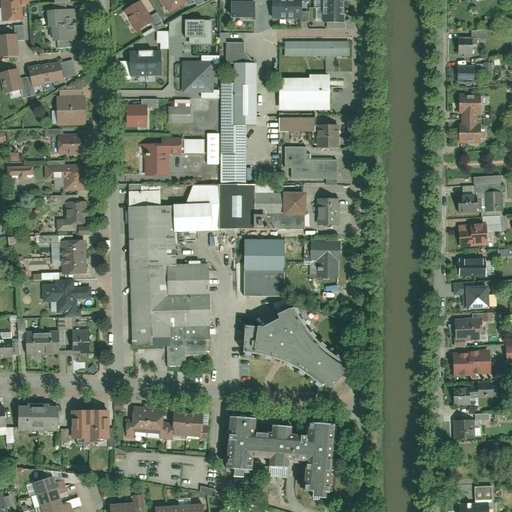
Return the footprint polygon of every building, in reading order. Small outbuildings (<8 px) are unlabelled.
[(8,0),(1,1),(3,23),(23,21),(20,0),(8,0)] [(160,0),(170,14),(189,2),(188,0),(160,0)] [(288,0),(274,0),(274,18),(288,18),(288,0)] [(302,1),(288,0),(288,18),(302,18),(302,1)] [(343,8),(343,0),(322,0),(323,8),(343,8)] [(123,12),(137,33),(151,24),(137,3),(123,12)] [(233,18),(256,19),(256,5),(233,4),(233,18)] [(344,22),(343,8),(323,8),(323,23),(344,22)] [(50,28),(51,42),(69,41),(67,26),(64,26),(63,11),(45,12),(46,28),(50,28)] [(211,21),(185,21),(185,38),(189,38),(189,45),(211,45),(211,21)] [(0,36),(0,58),(13,57),(12,36),(0,36)] [(474,58),(473,41),(454,41),(455,59),(474,58)] [(285,42),(285,56),(349,57),(349,43),(285,42)] [(220,83),(219,229),(304,230),(304,194),(274,193),(274,184),(247,184),(247,126),(256,126),(257,44),(228,44),(227,64),(234,64),(234,83),(220,83)] [(153,51),(146,52),(146,75),(161,75),(160,53),(153,53),(153,51)] [(146,75),(146,52),(138,52),(138,54),(130,54),(131,75),(146,75)] [(59,64),(44,67),(47,84),(62,81),(59,64)] [(212,64),(184,64),(184,78),(212,78),(212,64)] [(490,73),(490,64),(477,64),(477,73),(490,73)] [(44,67),(28,70),(32,87),(47,84),(44,67)] [(476,83),(474,67),(456,70),(458,86),(476,83)] [(10,89),(20,87),(16,72),(6,74),(10,89)] [(0,89),(1,92),(10,89),(6,74),(0,76),(0,89)] [(308,79),(278,79),(278,110),(328,110),(328,76),(308,76),(308,79)] [(212,78),(184,78),(184,92),(212,91),(212,78)] [(8,92),(10,98),(21,96),(20,90),(8,92)] [(56,99),(58,126),(86,124),(85,97),(56,99)] [(479,111),(478,99),(457,100),(458,113),(463,112),(464,129),(459,130),(460,141),(481,139),(480,127),(476,128),(474,111),(479,111)] [(126,123),(147,124),(147,109),(127,108),(126,123)] [(169,123),(191,123),(191,109),(169,109),(169,123)] [(279,118),(279,131),(314,131),(314,146),(330,146),(330,125),(314,125),(314,118),(279,118)] [(59,136),(60,156),(84,154),(83,134),(59,136)] [(145,145),(146,176),(163,176),(163,155),(181,154),(180,139),(159,139),(159,145),(145,145)] [(325,186),(336,186),(336,160),(306,160),(306,147),(284,147),(284,168),(291,168),(291,179),(325,179),(325,186)] [(18,161),(18,153),(9,153),(9,161),(18,161)] [(62,180),(63,191),(85,190),(83,165),(44,167),(45,181),(62,180)] [(33,177),(33,166),(6,166),(6,177),(33,177)] [(129,191),(133,347),(167,346),(167,367),(185,366),(184,355),(208,354),(206,269),(175,270),(174,234),(210,234),(209,204),(160,206),(159,191),(129,191)] [(56,220),(56,232),(76,231),(76,223),(82,223),(80,202),(77,202),(76,195),(51,197),(51,206),(63,205),(64,220),(56,220)] [(477,212),(476,196),(458,196),(459,213),(477,212)] [(334,198),(316,198),(316,226),(335,226),(334,198)] [(491,245),(489,224),(461,226),(463,247),(491,245)] [(235,238),(234,296),(285,296),(286,239),(235,238)] [(77,241),(59,241),(60,258),(78,257),(77,241)] [(317,261),(317,279),(335,279),(334,261),(339,261),(339,242),(311,242),(311,261),(317,261)] [(78,257),(60,258),(61,275),(79,274),(78,257)] [(459,260),(460,277),(476,276),(475,260),(459,260)] [(55,285),(42,286),(42,302),(56,301),(57,312),(66,312),(66,317),(83,316),(82,303),(91,303),(91,287),(73,288),(72,280),(55,281),(55,285)] [(454,284),(454,297),(468,296),(468,308),(491,307),(490,287),(475,287),(475,284),(454,284)] [(262,328),(244,327),(243,353),(252,353),(259,354),(268,356),(277,359),(287,363),(295,366),(300,369),(307,373),(313,378),(317,381),(322,387),(325,385),(328,388),(338,378),(343,368),(338,365),(333,362),(328,359),(324,355),(320,352),(315,347),(310,341),(304,335),(301,330),(296,324),(293,319),(290,313),(289,310),(276,315),(279,320),(262,328)] [(456,317),(457,341),(484,341),(483,317),(456,317)] [(41,332),(42,355),(58,355),(57,331),(41,332)] [(72,331),(72,353),(89,353),(89,331),(72,331)] [(25,333),(26,356),(42,355),(41,332),(25,333)] [(0,355),(11,355),(11,343),(0,343),(0,355)] [(456,354),(458,375),(474,374),(473,353),(456,354)] [(473,353),(474,374),(490,373),(489,353),(473,353)] [(454,387),(456,408),(475,406),(475,401),(493,399),(491,383),(454,387)] [(36,408),(16,408),(17,431),(36,430),(36,408)] [(55,408),(36,408),(36,430),(55,430),(55,408)] [(163,410),(131,408),(129,432),(201,436),(203,414),(163,411),(163,410)] [(87,411),(68,411),(69,440),(87,440),(87,411)] [(105,411),(87,411),(87,440),(106,440),(105,411)] [(248,418),(221,416),(217,468),(226,469),(225,475),(235,475),(236,469),(244,470),(245,457),(262,459),(261,466),(281,467),(282,459),(299,460),(297,488),(304,488),(303,496),(319,497),(320,492),(325,492),(330,424),(302,421),(301,434),(285,432),(285,425),(264,424),(263,431),(247,430),(248,418)] [(473,417),(454,418),(456,437),(474,435),(473,417)] [(38,495),(56,490),(53,479),(35,484),(38,495)] [(41,505),(59,501),(56,490),(38,495),(41,505)] [(42,511),(58,511),(61,511),(59,501),(41,505),(42,511)]
